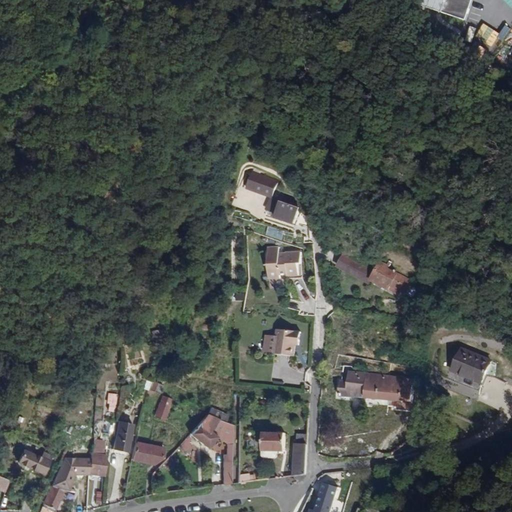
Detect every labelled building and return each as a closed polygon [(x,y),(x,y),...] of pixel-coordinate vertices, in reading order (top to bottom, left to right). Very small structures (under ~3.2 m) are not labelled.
[(428,0),(426,6),(469,18),(473,0),(428,0)] [(511,18),(511,16),(491,10),(484,32),(506,39),(511,18)] [(477,46),(484,23),(455,15),(448,37),(477,46)] [(252,191),(258,174),(250,172),(244,188),(252,191)] [(276,181),(258,174),(252,191),(270,197),(266,207),(277,210),(274,217),(291,223),(293,224),(294,220),(299,207),(293,205),(291,199),(272,193),(276,181)] [(267,226),(266,236),(283,238),(284,229),(267,226)] [(265,272),(265,276),(277,276),(277,273),(284,273),(283,274),(298,274),(298,262),(298,251),(283,251),(283,253),(276,253),(276,245),(265,245),(265,272)] [(339,259),(336,265),(355,275),(362,279),(367,279),(370,280),(397,295),(400,291),(412,297),(416,290),(409,287),(412,282),(387,268),(390,263),(387,262),(386,264),(384,263),(385,262),(376,258),(372,266),(373,267),(372,270),(341,254),(339,259)] [(276,336),(274,353),(294,355),(296,344),(299,344),(301,331),(277,328),(276,336)] [(378,331),(377,341),(392,341),(393,331),(378,331)] [(274,353),(276,336),(269,336),(267,352),(274,353)] [(490,361),(460,349),(451,370),(481,382),(485,373),(490,361)] [(380,356),(378,366),(390,368),(392,357),(380,356)] [(494,363),(490,361),(485,373),(493,376),(494,363)] [(338,396),(410,401),(412,378),(352,374),(348,374),(348,380),(339,379),(338,396)] [(153,391),(164,392),(165,383),(153,382),(153,391)] [(116,411),(115,394),(107,394),(107,411),(116,411)] [(168,420),(175,398),(164,395),(157,417),(168,420)] [(212,408),(209,415),(227,422),(229,416),(212,408)] [(234,425),(227,422),(209,415),(209,414),(191,433),(198,439),(209,448),(219,437),(229,445),(229,455),(225,454),(224,485),(234,484),(234,425)] [(134,424),(120,421),(115,449),(128,452),(134,424)] [(262,450),(276,450),(284,451),(284,433),(262,433),(262,450)] [(306,434),(296,433),(296,444),(307,445),(306,434)] [(105,442),(92,440),(92,453),(91,459),(90,474),(105,475),(107,456),(103,455),(105,442)] [(165,449),(139,443),(133,459),(155,464),(158,461),(163,458),(164,455),(165,449)] [(307,474),(307,445),(296,444),(295,444),(293,476),(307,474)] [(19,463),(44,474),(52,456),(44,453),(42,458),(24,450),(19,463)] [(75,474),(90,474),(91,459),(80,459),(77,459),(66,458),(62,466),(58,475),(53,486),(65,490),(70,491),(71,486),(75,474)] [(11,480),(0,474),(0,487),(7,491),(11,480)] [(238,483),(251,480),(249,474),(240,475),(238,483)] [(321,489),(314,511),(309,509),(308,511),(329,511),(337,487),(325,483),(321,489)] [(43,507),(55,511),(65,490),(53,486),(44,504),(44,505),(43,507)] [(30,511),(38,502),(28,498),(21,511),(27,511),(30,511)]
